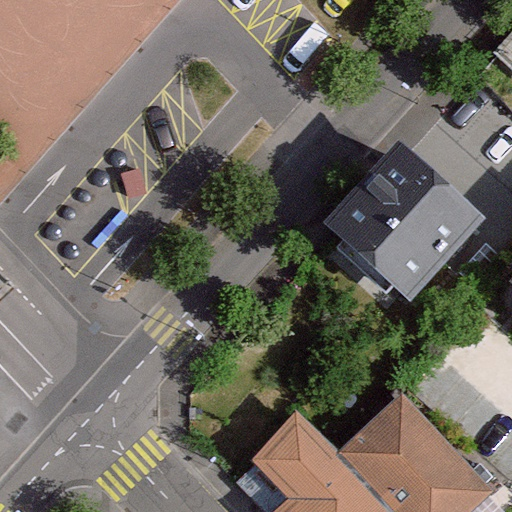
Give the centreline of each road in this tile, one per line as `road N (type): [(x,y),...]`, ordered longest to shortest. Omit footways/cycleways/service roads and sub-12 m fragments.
road 1 (residential): [(94,415),(480,0)]
road 2 (residential): [(94,415),(181,511)]
road 3 (residential): [(9,511),(94,415)]
